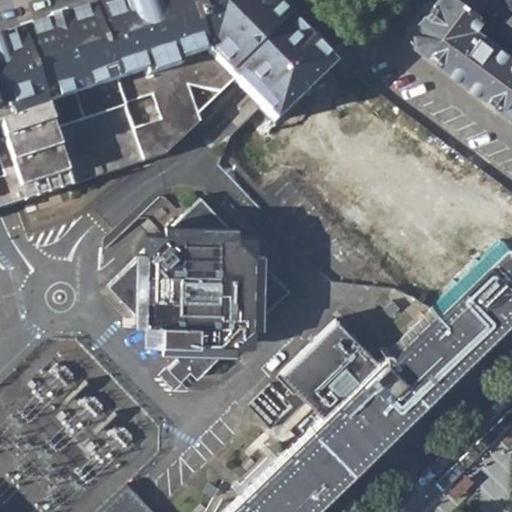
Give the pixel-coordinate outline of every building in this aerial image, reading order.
[(0,209),(2,209),(161,157),(199,122),(197,116),(234,81),(250,100),(267,118),(328,61),(326,59),(318,50),(312,45),(282,13),(270,0),(116,0),(0,38),(0,209)] [(412,43),(500,109),(511,91),(511,59),(470,29),(479,16),(475,11),(471,7),(463,0),(429,0),(410,25),(412,43)] [(511,0),(463,0),(471,7),(472,0),(474,2),(475,0),(484,0),(475,11),(479,16),(492,29),(509,12),(511,15),(511,0)] [(471,7),(475,11),(484,0),(475,0),(474,2),(472,0),(471,7)] [(511,91),(500,109),(511,117),(511,91)] [(94,240),(110,255),(169,198),(138,197),(94,240)] [(183,214),(169,198),(110,255),(125,270),(106,286),(179,359),(167,370),(186,389),(291,289),(201,197),(183,214)] [(511,253),(503,244),(435,306),(390,348),(382,346),(381,358),(376,362),(336,320),(280,372),(321,414),(221,511),(306,511),(422,399),(416,393),(511,297),(511,253)] [(475,410),(493,393),(486,386),(468,402),(475,410)] [(421,462),(438,445),(431,438),(414,455),(421,462)] [(459,501),(476,484),(470,477),(452,493),(459,501)] [(154,511),(126,483),(96,511),(154,511)]
